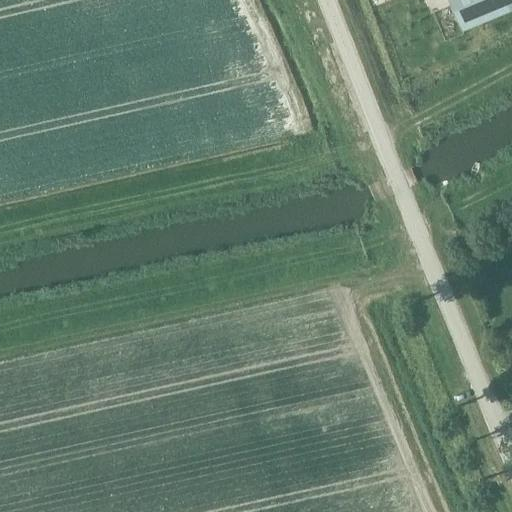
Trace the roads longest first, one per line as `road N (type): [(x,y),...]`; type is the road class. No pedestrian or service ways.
road 1 (track): [(511,176),(366,249),(0,327)]
road 2 (unclassified): [(326,0),(511,461)]
road 3 (track): [(511,69),(381,139)]
